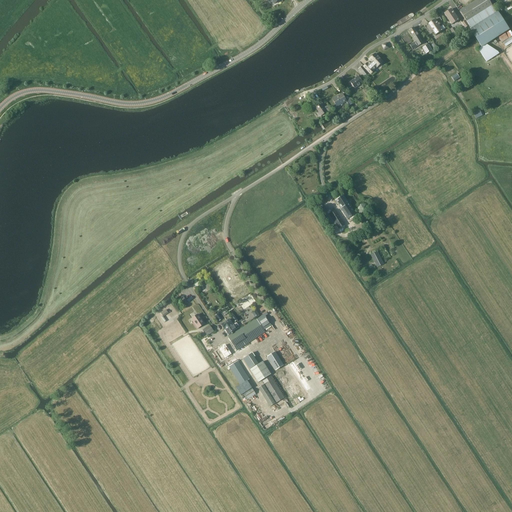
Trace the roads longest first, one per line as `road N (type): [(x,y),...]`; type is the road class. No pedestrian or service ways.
road 1 (tertiary): [(309,0),(254,47),(150,102),(38,90),(0,107)]
road 2 (unclassified): [(308,148),(412,78),(394,35)]
